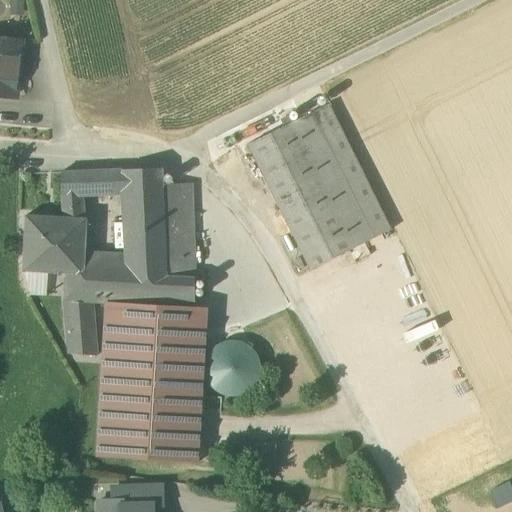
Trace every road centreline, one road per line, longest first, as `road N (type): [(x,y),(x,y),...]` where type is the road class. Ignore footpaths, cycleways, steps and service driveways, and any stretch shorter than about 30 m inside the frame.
road 1 (residential): [(408,511),(265,238),(177,156),(0,149)]
road 2 (track): [(177,156),(479,0)]
road 3 (unknown): [(388,511),(131,488)]
road 4 (track): [(80,156),(39,0)]
